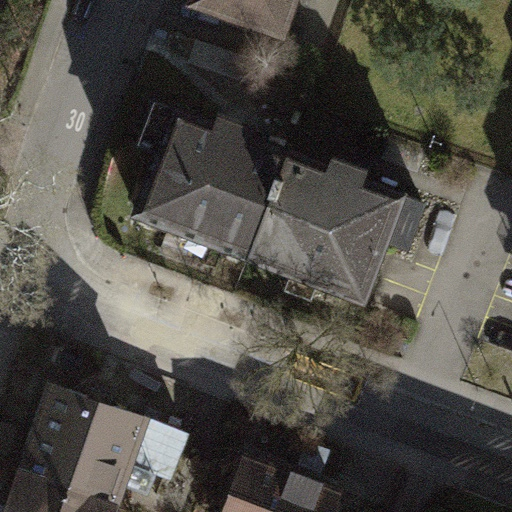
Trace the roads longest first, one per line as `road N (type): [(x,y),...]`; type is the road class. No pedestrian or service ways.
road 1 (residential): [(25,281),(511,468)]
road 2 (residential): [(25,281),(121,0)]
